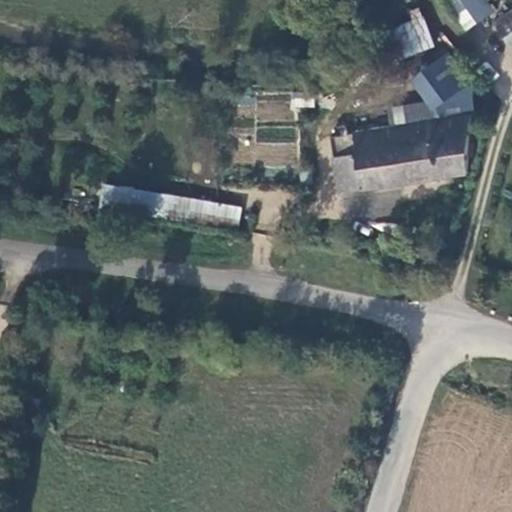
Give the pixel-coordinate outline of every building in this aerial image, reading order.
[(480,0),(458,0),(476,27),(492,18),(480,0)] [(510,55),(511,54),(511,13),(492,25),(510,55)] [(421,22),(405,31),(416,58),(433,53),(421,22)] [(464,71),(421,86),(423,99),(468,92),(464,71)] [(364,77),(346,84),(350,95),(369,87),(364,77)] [(395,131),(438,123),(435,112),(394,117),(395,131)] [(337,197),(465,178),(469,121),(438,123),(395,131),(328,140),(337,197)] [(237,232),(241,207),(102,183),(98,209),(237,232)]
